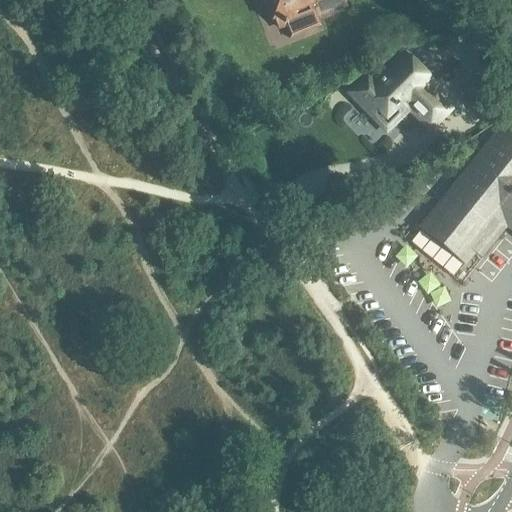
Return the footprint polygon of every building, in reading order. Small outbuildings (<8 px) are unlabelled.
[(265,0),(267,4),(264,9),(267,15),(272,16),(277,28),(278,31),(285,28),(290,39),(320,27),(316,16),(311,3),(309,0),(265,0)] [(476,58),(493,57),(492,22),(476,23),(476,30),(470,30),(471,44),(476,44),(476,58)] [(375,81),(368,74),(350,92),(383,126),(406,103),(428,125),(447,106),(425,83),(427,81),(402,55),(375,81)] [(474,78),(457,94),(467,104),(484,87),(474,78)] [(482,260),(506,229),(511,234),(511,112),(418,229),(466,267),(475,255),(482,260)]
